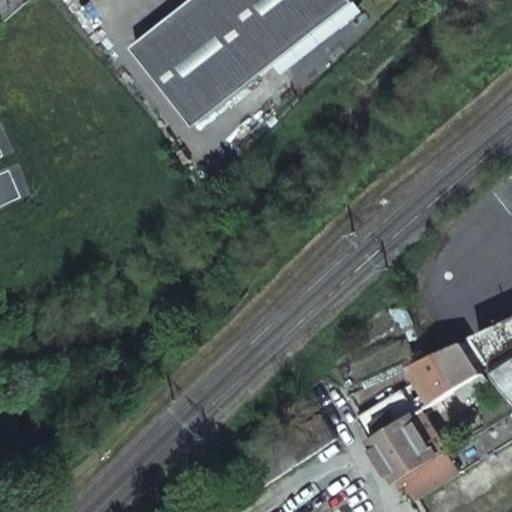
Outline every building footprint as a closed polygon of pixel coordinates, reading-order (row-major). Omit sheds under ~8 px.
[(189,0),(134,42),(195,122),(356,0),(355,0),(189,0)] [(511,320),(502,325),(479,336),(498,365),(511,386),(511,320)] [(450,393),(484,373),(465,342),(446,351),(426,359),(418,363),(437,394),(433,397),(435,401),(441,398),(450,393)] [(450,393),(441,398),(444,403),(453,398),(450,393)] [(441,454),(415,413),(393,426),(372,438),(398,481),(441,454)] [(418,497),(462,469),(450,450),(406,478),(400,482),(408,494),(414,490),(418,497)]
